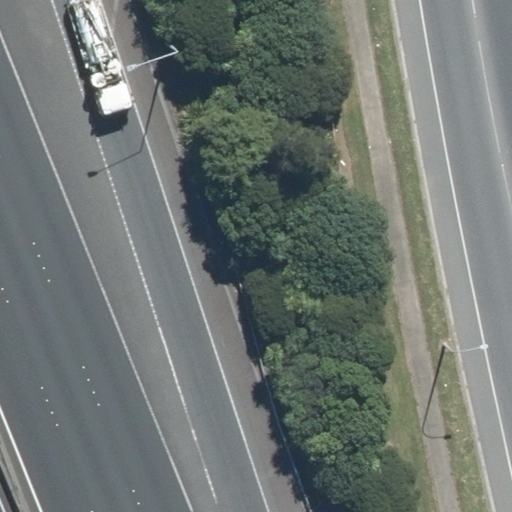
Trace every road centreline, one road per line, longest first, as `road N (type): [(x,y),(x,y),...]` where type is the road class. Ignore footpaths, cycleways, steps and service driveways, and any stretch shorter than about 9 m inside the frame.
road 1 (motorway): [(73,0),(242,511)]
road 2 (motorway): [(0,275),(94,511)]
road 3 (secondary): [(511,126),(483,0)]
